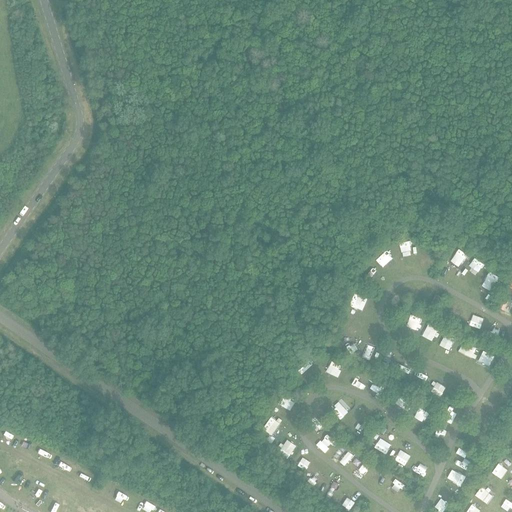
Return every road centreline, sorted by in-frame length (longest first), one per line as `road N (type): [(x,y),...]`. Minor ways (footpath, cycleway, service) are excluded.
road 1 (track): [(400,511),(306,442),(300,417),(307,382),(361,390),(441,460)]
road 2 (track): [(477,385),(398,342),(380,320),(385,285),(410,275),(486,307),(511,328)]
road 3 (unclassified): [(0,255),(82,135),(82,110),(43,0)]
road 4 (track): [(122,511),(0,446)]
